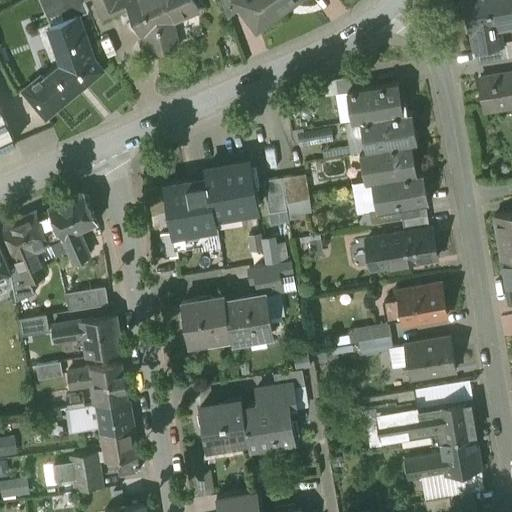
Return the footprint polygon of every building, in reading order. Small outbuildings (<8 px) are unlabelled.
[(39,0),(50,24),(70,16),(63,0),(39,0)] [(63,0),(70,16),(79,14),(79,15),(88,11),(83,0),(63,0)] [(116,0),(96,0),(104,18),(121,10),(116,0)] [(195,0),(129,0),(127,1),(135,19),(137,18),(142,31),(145,30),(150,51),(170,47),(164,23),(172,19),(199,8),(195,0)] [(222,0),(228,17),(241,8),(235,0),(222,0)] [(283,9),(276,0),(235,0),(241,8),(257,30),(284,10),(283,9)] [(276,0),(283,9),(294,0),(276,0)] [(511,0),(466,0),(471,31),(473,31),(476,48),(477,48),(500,43),(497,26),(511,23),(511,0)] [(50,24),(35,29),(35,30),(51,24),(59,49),(61,48),(66,62),(47,78),(46,79),(52,86),(36,100),(26,88),(25,89),(46,115),(47,114),(46,112),(83,82),(85,83),(103,68),(94,58),(79,15),(79,14),(70,16),(50,24)] [(172,19),(164,23),(170,47),(178,45),(172,19)] [(500,43),(477,48),(479,62),(508,57),(505,43),(500,43)] [(511,71),(480,77),(485,110),(511,105),(511,71)] [(363,73),(335,78),(338,93),(348,91),(366,88),(365,87),(363,73)] [(26,88),(36,100),(52,86),(46,79),(47,78),(43,74),(26,88)] [(399,81),(365,87),(366,88),(348,91),(353,120),(397,113),(402,112),(403,112),(404,112),(399,81)] [(0,148),(16,141),(0,105),(0,148)] [(397,113),(361,119),(366,150),(412,142),(418,141),(412,110),(404,112),(403,112),(402,112),(397,113)] [(366,150),(360,151),(366,181),(372,180),(417,172),(412,142),(366,150)] [(207,179),(166,186),(173,231),(175,231),(177,245),(201,241),(199,227),(217,224),(216,214),(259,207),(251,161),(206,169),(207,179)] [(417,172),(372,180),(377,209),(383,208),(384,210),(421,203),(429,201),(423,171),(417,172)] [(306,173),(293,175),(298,200),(310,198),(306,173)] [(293,175),(282,177),(286,202),(298,200),(293,175)] [(282,177),(264,180),(271,224),(289,221),(289,219),(286,202),(282,177)] [(377,209),(372,180),(366,181),(352,184),(357,213),(370,210),(377,209)] [(84,190),(49,205),(52,212),(62,235),(63,237),(63,236),(74,260),(90,253),(80,229),(98,221),(84,190)] [(298,200),(286,202),(289,219),(302,217),(302,212),(312,211),(310,198),(298,200)] [(421,203),(384,210),(383,208),(377,209),(370,210),(372,224),(403,218),(423,215),(421,203)] [(37,211),(4,225),(20,263),(27,278),(28,278),(46,270),(36,247),(50,240),(39,214),(37,211)] [(511,211),(495,214),(503,259),(511,257),(511,211)] [(52,212),(46,215),(43,212),(39,214),(50,240),(50,241),(62,235),(52,212)] [(423,215),(403,218),(405,231),(429,226),(427,214),(423,215)] [(217,224),(199,227),(201,241),(203,252),(221,249),(217,224)] [(405,231),(368,237),(368,242),(365,246),(367,260),(372,264),(373,268),(387,266),(389,267),(409,264),(410,262),(437,257),(432,226),(429,226),(405,231)] [(177,245),(175,231),(173,231),(161,233),(165,257),(179,255),(177,245)] [(263,245),(266,263),(280,261),(277,243),(263,245)] [(0,245),(0,300),(3,299),(0,293),(0,270),(9,267),(0,245)] [(511,257),(503,259),(510,300),(511,300),(511,257)] [(266,263),(250,266),(252,280),(294,273),(291,259),(280,261),(266,263)] [(20,263),(9,267),(16,301),(34,292),(28,278),(27,278),(20,263)] [(441,282),(399,289),(401,298),(384,301),(387,320),(404,317),(405,323),(447,315),(441,282)] [(106,285),(65,292),(70,309),(109,303),(106,285)] [(266,293),(226,300),(231,332),(232,340),(272,333),(266,293)] [(225,294),(182,301),(189,343),(205,340),(205,336),(231,332),(226,300),(225,294)] [(47,313),(19,318),(21,335),(50,331),(47,313)] [(115,314),(52,324),(55,341),(84,336),(85,343),(86,343),(88,355),(121,350),(115,314)] [(389,323),(369,326),(371,339),(391,335),(389,323)] [(367,339),(371,339),(369,326),(349,328),(352,342),(367,339)] [(371,339),(367,339),(370,351),(394,348),(391,335),(371,339)] [(451,336),(405,344),(411,377),(456,369),(451,336)] [(61,360),(37,363),(39,377),(63,373),(61,360)] [(123,361),(90,366),(68,369),(71,386),(93,383),(96,402),(128,397),(129,397),(123,361)] [(302,369),(273,373),(275,385),(293,383),(293,387),(305,385),(302,369)] [(414,388),(418,410),(470,401),(466,379),(414,388)] [(275,385),(256,388),(259,405),(243,407),(249,439),(250,447),(295,440),(289,402),(293,402),(294,403),(296,403),(293,387),(293,383),(275,385)] [(305,385),(293,387),(296,403),(297,408),(309,406),(305,385)] [(414,388),(362,397),(366,419),(379,416),(418,410),(414,388)] [(68,394),(60,395),(51,396),(53,408),(61,407),(68,406),(78,405),(85,403),(83,391),(68,393),(68,394)] [(85,403),(78,405),(80,413),(82,426),(100,423),(101,430),(133,425),(128,397),(96,402),(85,403)] [(242,400),(201,406),(207,446),(209,446),(208,444),(223,441),(224,443),(249,439),(243,407),(242,400)] [(418,410),(379,416),(383,438),(438,429),(440,440),(476,434),(470,401),(418,410)] [(78,405),(68,406),(69,416),(80,413),(78,405)] [(61,407),(53,408),(54,416),(62,415),(61,407)] [(383,438),(379,416),(366,419),(370,446),(402,441),(402,447),(440,440),(438,429),(383,438)] [(133,425),(101,430),(105,458),(117,457),(119,472),(140,469),(133,425)] [(476,434),(440,440),(442,452),(405,459),(409,478),(421,476),(446,472),(446,474),(481,468),(476,434)] [(97,449),(72,453),(77,488),(102,484),(97,449)] [(446,474),(446,472),(421,476),(426,500),(430,499),(429,489),(450,485),(452,495),(473,492),(486,490),(481,468),(446,474)] [(210,475),(193,478),(195,491),(212,488),(210,475)] [(13,478),(15,493),(29,492),(27,476),(13,478)] [(15,493),(13,478),(1,480),(3,495),(15,493)] [(450,485),(429,489),(430,499),(449,496),(452,495),(450,485)] [(257,486),(217,492),(220,511),(226,511),(261,507),(257,486)] [(452,495),(449,496),(452,508),(475,504),(473,492),(452,495)] [(430,499),(426,500),(427,511),(431,511),(452,508),(449,496),(430,499)] [(146,511),(145,502),(127,505),(105,509),(106,511),(146,511)]
